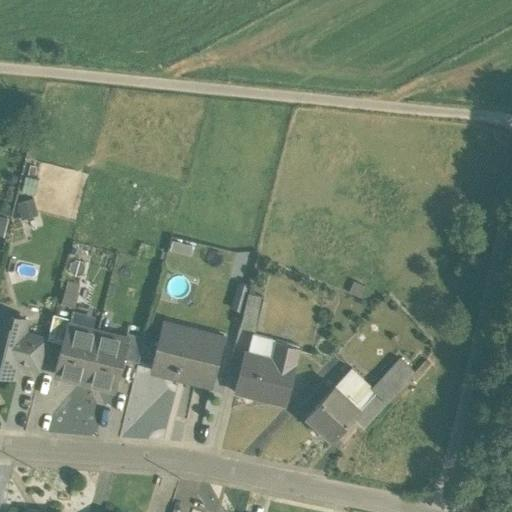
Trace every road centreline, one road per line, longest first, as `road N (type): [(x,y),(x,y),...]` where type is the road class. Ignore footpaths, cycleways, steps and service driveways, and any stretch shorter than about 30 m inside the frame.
road 1 (track): [(511,130),(0,81)]
road 2 (residential): [(0,457),(191,474),(401,511)]
road 3 (track): [(443,511),(511,181)]
